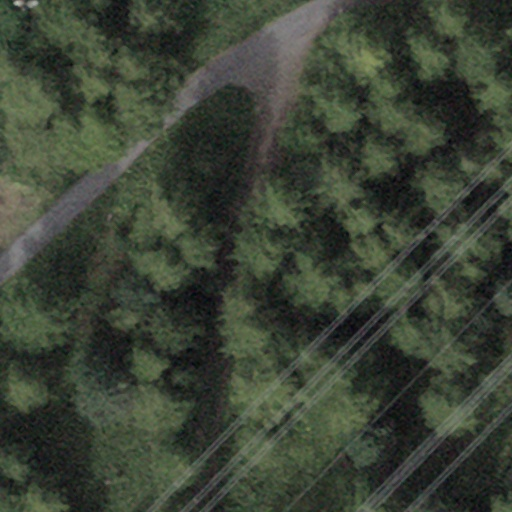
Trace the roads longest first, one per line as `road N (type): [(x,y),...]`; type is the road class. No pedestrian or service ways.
road 1 (track): [(205,511),(224,309),(291,29)]
road 2 (track): [(0,267),(242,54),(355,0)]
